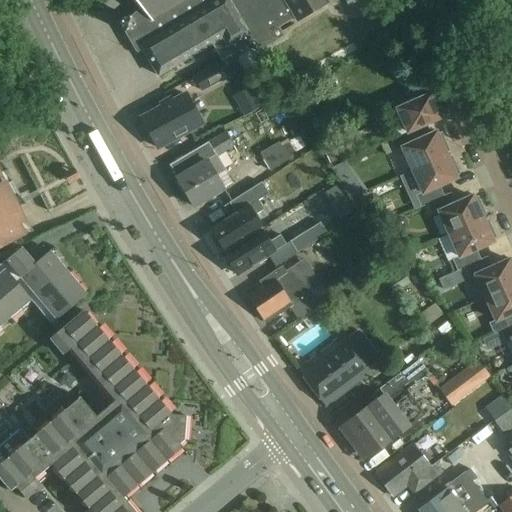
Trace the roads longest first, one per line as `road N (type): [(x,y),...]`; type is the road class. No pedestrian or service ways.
road 1 (primary): [(292,433),(145,218),(30,0)]
road 2 (residential): [(198,511),(292,433)]
